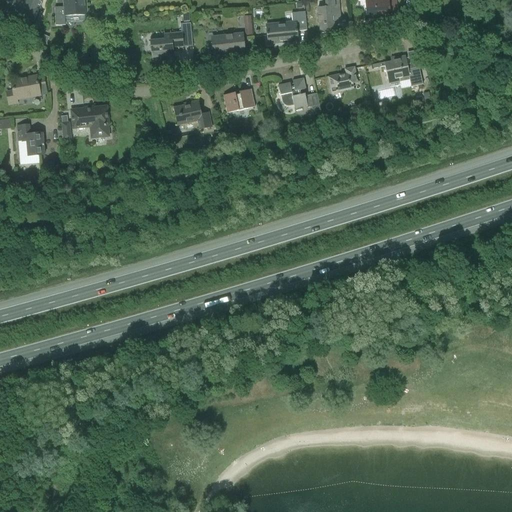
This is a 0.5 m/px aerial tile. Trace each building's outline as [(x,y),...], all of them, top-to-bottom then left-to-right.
[(18,17),(24,0),(14,0),(9,13),(18,17)] [(33,23),(39,9),(42,0),(41,0),(24,0),(18,17),(33,23)] [(56,26),(65,25),(65,17),(86,16),(85,0),(63,0),(64,8),(55,8),(56,26)] [(320,34),(334,33),(334,24),(340,24),(338,0),(325,2),(325,8),(317,9),(320,34)] [(366,20),(390,17),(389,12),(397,11),(396,8),(395,0),(373,0),(364,1),(365,10),(366,20)] [(267,45),(297,42),(296,32),(306,31),(305,12),(291,14),(292,23),(266,25),(267,45)] [(245,36),(252,36),(250,17),(243,17),(245,36)] [(164,39),(150,41),(152,61),(153,61),(153,58),(172,56),(173,59),(172,48),(182,47),(182,50),(183,50),(183,48),(182,38),(191,37),(190,24),(180,25),(181,33),(164,35),(164,39)] [(214,58),(244,55),(243,45),(242,34),(212,38),(214,58)] [(384,64),(384,67),(387,82),(388,82),(388,84),(399,82),(399,79),(408,77),(409,80),(411,87),(410,87),(410,88),(422,85),(422,84),(422,85),(418,68),(416,60),(408,62),(406,63),(405,57),(396,59),(395,57),(390,58),(390,60),(391,63),(384,64)] [(345,74),(327,78),(329,87),(330,89),(331,94),(336,93),(353,89),(352,85),(357,83),(356,78),(354,68),(344,70),(345,74)] [(13,91),(6,93),(9,105),(17,104),(16,99),(39,95),(37,84),(36,77),(11,81),(13,91)] [(306,90),(303,79),(292,81),(293,84),(290,85),(290,84),(278,86),(280,96),(281,96),(282,102),(283,103),(283,104),(284,105),(285,106),(286,106),(287,106),(288,107),(289,107),(289,106),(293,105),(294,108),(307,106),(307,108),(311,107),(313,115),(321,114),(317,94),(305,97),(304,90),(306,90)] [(255,108),(251,90),(239,93),(239,94),(235,95),(235,94),(223,96),(227,114),(255,108)] [(183,106),(173,109),(175,118),(177,126),(198,122),(200,130),(212,128),(210,123),(208,113),(201,115),(198,101),(188,103),(183,105),(183,106)] [(106,107),(71,111),(72,121),(72,129),(90,127),(91,135),(92,140),(108,138),(108,133),(107,125),(108,125),(107,117),(106,107)] [(0,129),(10,129),(11,120),(0,120),(0,129)] [(63,141),(71,140),(69,122),(61,123),(63,141)] [(30,135),(29,126),(17,126),(18,142),(26,142),(27,157),(44,156),(42,134),(30,135)] [(219,133),(213,134),(215,146),(221,145),(219,133)]
